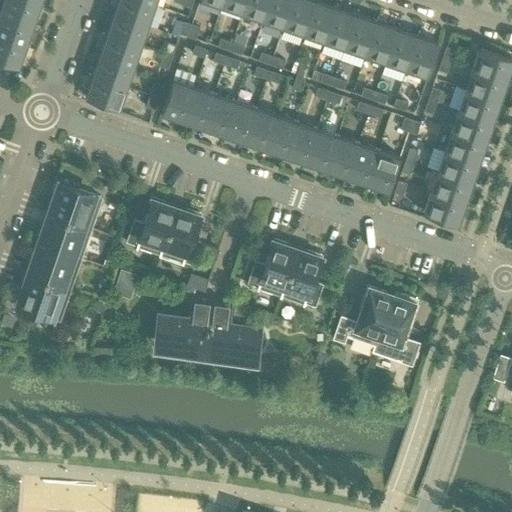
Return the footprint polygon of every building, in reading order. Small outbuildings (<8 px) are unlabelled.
[(2,0),(0,7),(0,12),(33,24),(40,4),(29,0),(2,0)] [(117,0),(113,13),(147,25),(148,25),(155,5),(154,5),(140,0),(117,0)] [(221,6),(242,13),(246,0),(223,0),(221,6)] [(242,13),(262,20),(268,0),(246,0),(242,13)] [(262,20),(283,27),(291,0),(268,0),(262,20)] [(283,27),(303,34),(314,0),(291,0),(283,27)] [(303,34),(323,41),(324,41),(335,6),(318,0),(314,0),(303,34)] [(323,41),(344,48),(356,13),(335,6),(324,41),(323,41)] [(0,35),(26,45),(33,24),(0,12),(0,35)] [(113,13),(106,34),(140,46),(141,46),(148,25),(147,25),(113,13)] [(344,48),(364,55),(376,20),(356,13),(344,48)] [(364,55),(385,62),(397,27),(376,20),(364,55)] [(179,33),(187,36),(191,23),(185,21),(183,21),(179,33)] [(191,23),(187,36),(195,38),(199,26),(191,23)] [(385,62),(405,69),(417,34),(397,27),(385,62)] [(106,34),(99,54),(133,66),(134,66),(141,46),(140,46),(106,34)] [(405,69),(426,76),(427,76),(439,41),(434,40),(417,34),(405,69)] [(0,35),(0,59),(19,66),(20,62),(26,45),(0,35)] [(217,46),(229,50),(232,41),(220,37),(217,46)] [(167,41),(163,53),(172,56),(176,44),(167,41)] [(232,41),(229,50),(241,54),(244,45),(232,41)] [(207,48),(195,44),(192,53),(204,57),(207,48)] [(446,45),(442,57),(450,60),(454,48),(446,45)] [(478,50),(472,68),(473,68),(507,79),(507,80),(511,68),(511,65),(511,57),(480,46),(478,50)] [(212,60),(224,64),(227,55),(215,51),(212,60)] [(258,60),(270,64),(273,55),(261,51),(258,60)] [(172,56),(163,53),(159,65),(167,68),(172,56)] [(99,54),(92,74),(92,75),(126,86),(127,86),(134,66),(133,66),(99,54)] [(227,55),(224,64),(236,68),(239,59),(227,55)] [(273,55),(270,64),(282,68),(285,59),(273,55)] [(450,60),(442,57),(438,69),(446,72),(450,60)] [(297,73),(296,76),(304,79),(305,76),(308,67),(300,64),(297,73)] [(253,74),(265,78),(268,69),(256,65),(253,74)] [(472,68),(465,88),(466,88),(500,100),(507,80),(507,79),(473,68),(472,68)] [(268,69),(265,78),(277,82),(280,73),(268,69)] [(319,81),(331,85),(334,76),(322,72),(319,81)] [(92,75),(92,74),(86,92),(84,96),(109,105),(119,108),(127,86),(126,86),(92,75)] [(304,79),(296,76),(295,78),(291,88),(300,90),(303,81),(304,79)] [(334,76),(331,85),(343,89),(346,80),(334,76)] [(165,114),(182,120),(194,86),(194,85),(174,78),(172,78),(160,113),(165,114)] [(153,82),(149,94),(158,97),(162,85),(153,82)] [(182,120),(203,127),(214,93),(215,92),(194,85),(194,86),(182,120)] [(315,95),(326,99),(329,90),(317,86),(315,95)] [(360,95),(372,99),(375,90),(363,86),(360,95)] [(432,86),(428,98),(436,101),(440,89),(432,86)] [(465,88),(458,109),(459,109),(493,120),(500,100),(466,88),(465,88)] [(329,90),(326,99),(338,103),(341,94),(329,90)] [(375,90),(372,99),(384,103),(387,94),(375,90)] [(203,127),(223,134),(235,100),(235,99),(215,92),(214,93),(203,127)] [(158,97),(149,94),(145,106),(153,109),(158,97)] [(392,106),(405,110),(407,102),(395,97),(392,106)] [(436,101),(428,98),(424,110),(432,113),(436,101)] [(223,134),(243,141),(244,141),(255,107),(255,106),(235,99),(235,100),(223,134)] [(355,109),(367,113),(370,104),(358,100),(355,109)] [(370,104),(367,113),(379,117),(382,108),(370,104)] [(243,141),(264,148),(276,114),(276,113),(255,106),(255,107),(244,141),(243,141)] [(458,109),(451,129),(452,129),(486,141),(493,120),(459,109),(458,109)] [(264,148),(284,155),(296,121),(296,120),(276,113),(276,114),(264,148)] [(284,155),(305,162),(317,128),(317,127),(296,120),(296,121),(284,155)] [(400,128),(408,131),(411,122),(403,120),(400,128)] [(411,122),(408,131),(414,133),(416,134),(419,125),(411,122)] [(305,162),(325,169),(337,135),(337,134),(317,127),(317,128),(305,162)] [(451,129),(444,149),(445,149),(479,161),(486,141),(452,129),(451,129)] [(325,169),(346,176),(358,141),(337,134),(337,135),(325,169)] [(346,176),(366,183),(378,148),(358,141),(346,176)] [(409,147),(405,159),(413,162),(417,150),(409,147)] [(366,183),(387,190),(388,190),(400,156),(395,154),(378,148),(366,183)] [(444,149),(437,170),(438,170),(472,182),(479,161),(445,149),(444,149)] [(413,162),(405,159),(401,171),(409,173),(413,162)] [(437,170),(430,190),(431,190),(465,202),(472,182),(438,170),(437,170)] [(398,179),(394,191),(402,194),(406,182),(398,179)] [(52,202),(51,206),(92,220),(101,196),(56,181),(53,191),(55,191),(52,201),(51,202),(52,202)] [(431,190),(430,190),(423,212),(433,215),(458,224),(459,220),(465,202),(431,190)] [(158,255),(159,255),(175,209),(176,207),(165,203),(166,201),(153,197),(144,222),(143,222),(143,223),(137,221),(134,220),(134,219),(126,241),(136,245),(135,247),(137,248),(137,246),(159,254),(158,255)] [(38,235),(36,239),(81,254),(92,220),(51,206),(49,211),(48,211),(47,214),(48,214),(45,223),(44,223),(40,234),(39,233),(38,235)] [(175,209),(159,255),(160,256),(160,254),(181,262),(181,263),(182,263),(183,261),(194,264),(202,242),(201,241),(201,242),(198,241),(192,239),(192,238),(191,238),(200,213),(187,208),(186,210),(176,207),(175,209)] [(279,297),(280,297),(296,250),(286,246),(287,243),(274,238),(265,263),(264,263),(264,264),(255,261),(255,260),(247,282),(257,286),(256,289),(258,289),(258,288),(280,295),(279,297)] [(27,272),(27,274),(69,288),(81,254),(36,239),(32,251),(34,252),(31,263),(32,263),(28,272),(27,272)] [(296,250),(280,297),(281,297),(281,296),(302,303),(302,305),(303,305),(304,302),(315,306),(323,283),(322,283),(322,284),(313,281),(313,280),(312,280),(321,254),(308,250),(306,253),(296,250)] [(114,289),(132,295),(140,271),(122,265),(114,289)] [(69,288),(27,274),(26,274),(28,275),(24,284),(23,283),(20,294),(18,293),(17,295),(15,303),(59,318),(69,288)] [(181,283),(176,297),(190,301),(194,288),(181,283)] [(371,351),(372,351),(392,293),(380,289),(372,286),(368,285),(356,319),(352,318),(352,317),(351,317),(351,318),(341,314),(341,313),(332,338),(344,341),(346,335),(351,336),(350,337),(373,345),(371,351)] [(392,293),(372,351),(395,359),(396,358),(400,360),(400,361),(411,365),(419,341),(418,341),(418,342),(409,338),(408,337),(403,336),(405,332),(416,298),(401,293),(400,296),(394,294),(392,293)] [(204,346),(205,346),(208,322),(211,301),(210,301),(210,302),(200,300),(198,300),(192,299),(189,319),(158,315),(154,340),(156,340),(204,346)] [(208,322),(205,346),(206,346),(254,353),(255,354),(259,329),(228,324),(231,304),(225,304),(225,303),(222,303),(213,302),(212,302),(211,301),(208,322)] [(509,357),(500,354),(501,353),(500,353),(492,377),(503,380),(511,357),(510,356),(509,357)]
